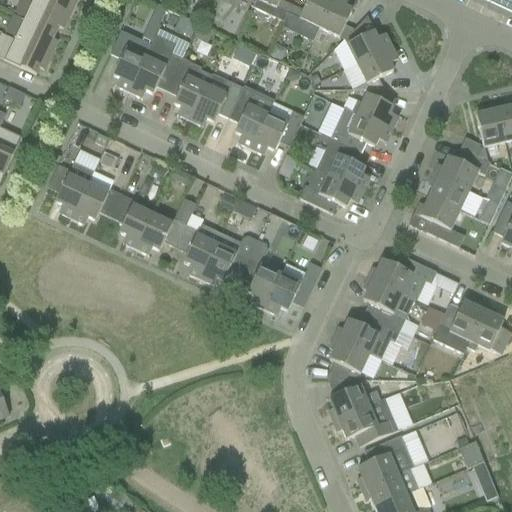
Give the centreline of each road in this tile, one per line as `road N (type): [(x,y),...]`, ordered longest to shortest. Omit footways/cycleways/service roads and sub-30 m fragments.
road 1 (residential): [(350,238),(0,67)]
road 2 (residential): [(340,511),(300,405),(297,365),(350,238)]
road 3 (residential): [(196,511),(59,414),(0,441)]
road 4 (residential): [(374,225),(465,23)]
road 5 (residential): [(511,285),(374,225)]
